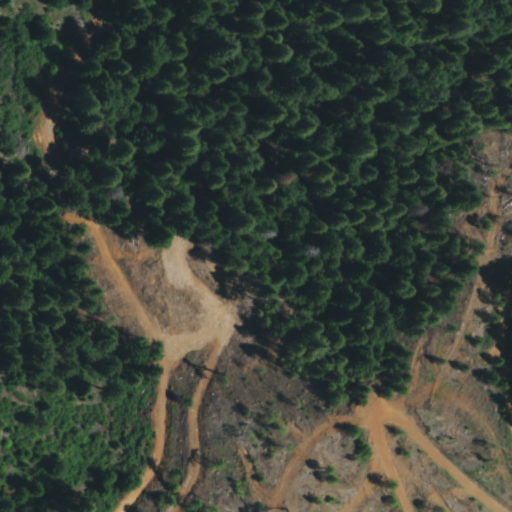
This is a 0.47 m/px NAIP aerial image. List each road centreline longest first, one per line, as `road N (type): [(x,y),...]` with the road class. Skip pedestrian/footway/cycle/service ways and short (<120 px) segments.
road 1 (track): [(91,0),(95,30),(83,63),(62,84),(74,138),(112,163),(136,159),(149,196),(112,292),(182,358),(165,396),(169,446),(128,511)]
road 2 (track): [(414,511),(385,433),(422,421),(459,438),(511,508),(511,293)]
